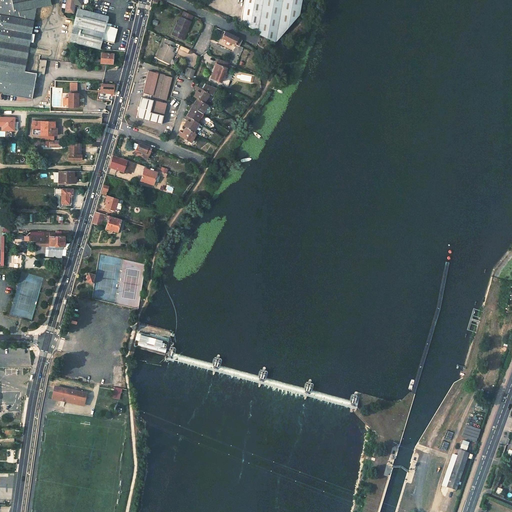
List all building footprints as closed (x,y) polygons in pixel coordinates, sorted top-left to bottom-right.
[(33,8),(30,0),(0,0),(0,41),(28,47),(29,43),(32,43),(33,39),(34,35),(30,35),(36,7),(33,8)] [(67,3),(66,12),(72,13),(74,4),(81,5),(81,0),(66,0),(66,3),(67,3)] [(200,0),(198,5),(204,8),(207,3),(200,0)] [(244,0),(240,24),(258,27),(257,35),(274,44),(300,16),(302,0),(244,0)] [(108,15),(77,8),(69,41),(100,49),(102,39),(114,42),(118,28),(106,25),(108,15)] [(195,17),(185,12),(182,17),(192,22),(195,17)] [(182,17),(173,35),(181,39),(187,28),(188,29),(192,22),(182,17)] [(187,28),(181,39),(184,41),(190,30),(188,29),(187,28)] [(223,32),(219,39),(233,46),(236,39),(223,32)] [(166,40),(157,59),(167,64),(172,53),(174,49),(172,48),(174,44),(166,40)] [(28,47),(0,41),(0,67),(6,69),(23,72),(28,47)] [(100,54),(99,64),(111,64),(111,54),(100,54)] [(226,64),(216,60),(209,79),(221,84),(227,69),(228,66),(226,64)] [(23,72),(6,69),(1,94),(3,94),(29,100),(35,74),(23,72)] [(184,77),(191,80),(194,72),(187,69),(184,77)] [(145,71),(140,93),(165,100),(170,77),(145,71)] [(194,91),(191,96),(194,98),(201,102),(205,92),(194,86),(192,90),(194,91)] [(78,94),(69,94),(68,105),(68,107),(78,107),(78,94)] [(139,98),(134,119),(159,125),(165,104),(139,98)] [(189,102),(187,106),(199,113),(204,104),(201,102),(194,98),(192,103),(189,102)] [(187,110),(184,116),(195,122),(199,113),(187,106),(185,109),(187,110)] [(185,120),(181,126),(183,127),(192,132),(197,122),(195,122),(184,116),(183,119),(185,120)] [(2,117),(1,130),(13,131),(14,118),(2,117)] [(54,122),(33,121),(32,135),(40,135),(40,140),(48,140),(53,140),(53,135),(53,128),(54,122)] [(179,131),(176,135),(190,142),(195,133),(192,132),(183,127),(180,132),(179,131)] [(68,143),(68,159),(81,159),(82,143),(68,143)] [(133,154),(146,159),(151,148),(137,143),(135,149),(133,154)] [(127,160),(112,155),(109,166),(123,171),(127,160)] [(127,160),(123,171),(131,173),(134,162),(127,160)] [(144,169),(140,180),(152,185),(156,173),(144,169)] [(58,182),(75,183),(75,177),(73,177),(73,171),(58,171),(58,172),(58,182)] [(60,189),(59,204),(62,204),(62,205),(70,206),(70,204),(71,204),(72,195),(71,195),(71,189),(60,189)] [(106,202),(105,208),(114,210),(117,199),(107,195),(105,202),(106,202)] [(95,212),(92,223),(100,226),(102,220),(108,222),(106,228),(118,232),(121,220),(109,217),(110,216),(95,212)] [(28,236),(28,242),(35,242),(34,246),(63,246),(64,237),(55,237),(55,234),(43,234),(42,237),(28,236)] [(88,273),(86,281),(91,283),(94,274),(88,273)] [(86,392),(55,386),(53,399),(83,405),(86,392)] [(456,490),(468,454),(459,451),(447,487),(456,490)]
